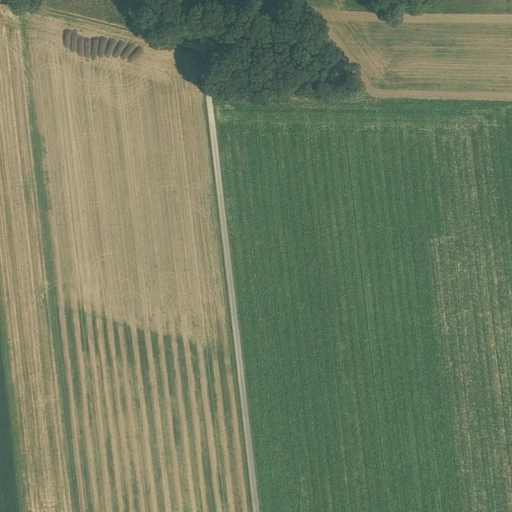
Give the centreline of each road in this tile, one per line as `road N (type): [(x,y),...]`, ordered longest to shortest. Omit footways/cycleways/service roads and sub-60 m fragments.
road 1 (track): [(256,511),(197,0)]
road 2 (track): [(0,1),(203,48)]
